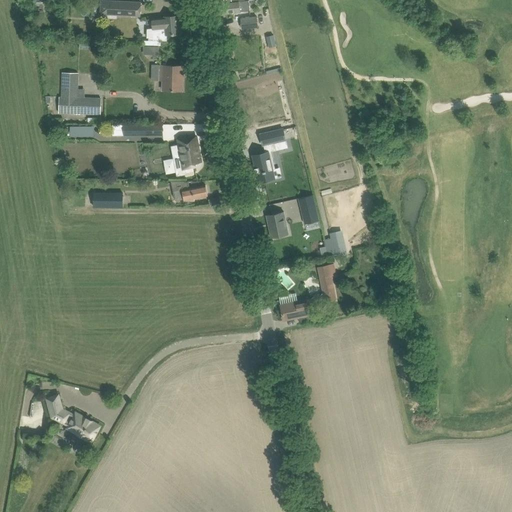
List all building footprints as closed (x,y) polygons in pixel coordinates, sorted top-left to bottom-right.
[(100,14),(140,16),(141,2),(101,0),(100,14)] [(245,0),(215,3),(216,15),(226,13),(250,11),(249,0),(245,0)] [(178,15),(165,16),(165,17),(152,18),(153,29),(148,29),(148,41),(167,41),(167,35),(180,34),(178,15)] [(258,26),(257,16),(241,18),(242,28),(258,26)] [(143,53),(151,54),(153,56),(159,54),(159,45),(144,45),(143,53)] [(183,76),(183,66),(158,65),(158,75),(161,75),(160,90),(180,90),(180,76),(183,76)] [(60,113),(101,114),(101,98),(78,97),(79,73),(63,73),(62,97),(60,97),(60,113)] [(123,124),(123,135),(153,134),(153,124),(123,124)] [(263,145),(264,145),(265,152),(253,155),(256,167),(254,168),(256,168),(257,172),(255,172),(255,173),(257,173),(259,182),(275,178),(273,169),(275,168),(271,151),(276,150),(274,142),(286,140),(283,129),(260,134),(263,145)] [(201,161),(196,136),(187,138),(179,139),(178,139),(179,148),(172,149),(174,158),(181,157),(183,169),(185,168),(195,167),(194,162),(201,161)] [(188,188),(186,181),(173,181),(175,191),(179,190),(180,197),(183,196),(183,201),(195,201),(194,198),(208,196),(206,185),(188,188)] [(95,206),(122,207),(122,193),(95,192),(95,206)] [(319,220),(313,194),(299,198),(305,224),(319,220)] [(284,211),(266,215),(271,238),(289,234),(284,211)] [(348,256),(342,230),(330,232),(331,238),(325,239),(328,255),(334,253),(335,259),(348,256)] [(317,267),(322,292),(324,302),(337,300),(332,276),(337,275),(334,263),(317,267)] [(324,302),(322,292),(321,295),(312,297),(311,299),(291,303),(281,305),(284,320),(294,318),(302,316),(304,323),(312,321),(310,315),(313,314),(312,306),(315,307),(322,306),(324,302)] [(76,432),(73,436),(81,440),(84,436),(92,441),(100,426),(76,413),(74,415),(65,410),(60,394),(48,398),(53,416),(69,425),(68,427),(76,432)]
